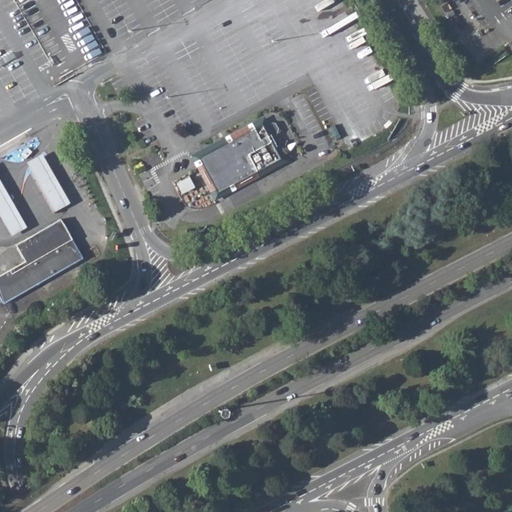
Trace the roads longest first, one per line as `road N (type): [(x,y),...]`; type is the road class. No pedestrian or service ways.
road 1 (primary): [(511,245),(205,403),(41,511)]
road 2 (primary): [(87,511),(206,437),(511,280)]
road 3 (secondary): [(370,0),(430,112),(414,166)]
road 4 (secondary): [(56,353),(18,432),(16,463),(29,511)]
road 5 (secondary): [(511,97),(459,93),(435,74),(393,0)]
road 6 (residential): [(78,89),(146,240)]
road 7 (secondary): [(414,166),(266,238)]
road 8 (secondary): [(266,238),(126,312)]
road 9 (secondary): [(268,511),(404,443)]
road 10 (residential): [(266,238),(195,255),(146,240)]
